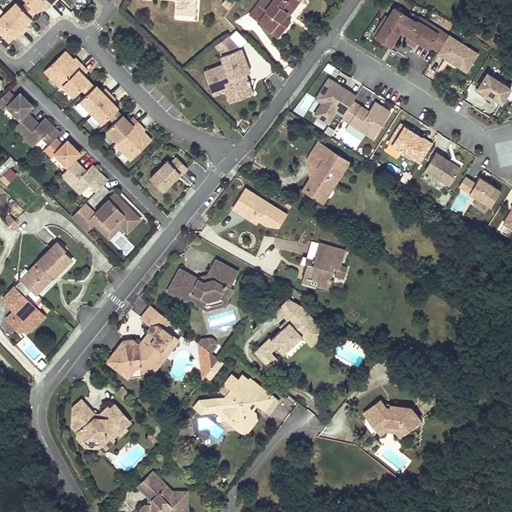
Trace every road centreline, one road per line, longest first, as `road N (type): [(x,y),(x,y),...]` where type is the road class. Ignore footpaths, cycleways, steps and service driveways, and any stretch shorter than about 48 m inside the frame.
road 1 (residential): [(87,511),(38,428),(40,395),(229,161)]
road 2 (unknown): [(16,77),(173,230)]
road 3 (residential): [(508,153),(329,35)]
road 4 (residential): [(229,161),(209,142),(167,125),(84,40)]
road 5 (residential): [(229,161),(329,35)]
road 6 (unknown): [(0,281),(24,231),(48,217),(106,253)]
